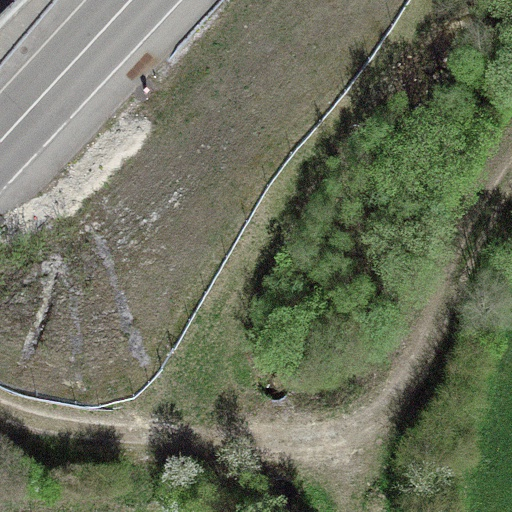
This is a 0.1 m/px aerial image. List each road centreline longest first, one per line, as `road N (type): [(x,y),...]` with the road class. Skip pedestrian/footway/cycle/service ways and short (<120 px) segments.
road 1 (track): [(181,444),(198,353),(301,169),(374,91),(433,0)]
road 2 (track): [(350,441),(140,445),(0,417)]
road 3 (track): [(350,441),(390,421),(417,389),(511,168)]
road 4 (motorway): [(25,114),(151,0)]
road 5 (motorway): [(25,114),(115,0)]
